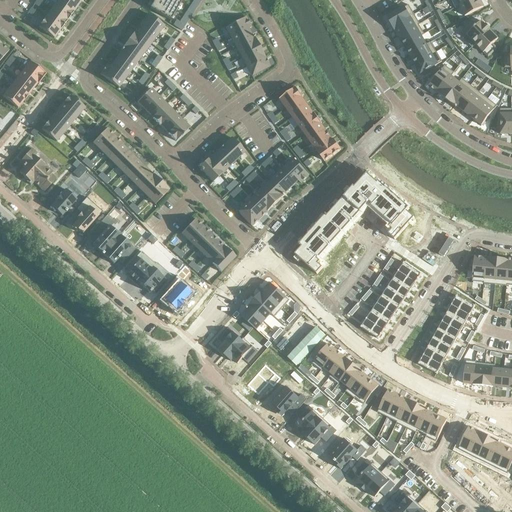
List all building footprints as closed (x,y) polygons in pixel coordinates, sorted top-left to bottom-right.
[(73,12),(58,0),(51,9),(67,21),(73,12)] [(80,3),(75,0),(57,0),(58,0),(73,12),(80,3)] [(184,2),(181,0),(154,0),(149,8),(170,20),(181,2),(184,3),(184,2)] [(480,0),(469,0),(455,8),(460,6),(465,16),(484,6),(480,0)] [(408,5),(386,18),(392,28),(410,17),(414,15),(408,5)] [(67,21),(51,9),(45,18),(60,29),(61,29),(67,21)] [(164,26),(147,14),(141,23),(157,35),(164,26)] [(410,17),(392,28),(398,37),(415,26),(420,24),(414,15),(410,17)] [(251,27),(245,17),(225,28),(231,38),(251,27)] [(60,29),(45,18),(39,26),(38,27),(45,32),(45,33),(47,34),(47,33),(54,38),(60,29)] [(471,22),(462,31),(466,35),(463,38),(472,48),(475,44),(490,30),(489,29),(490,29),(486,25),(485,26),(481,21),(476,26),(471,22)] [(157,35),(141,23),(134,32),(151,44),(157,35)] [(415,26),(398,37),(403,46),(421,36),(424,34),(419,25),(420,24),(415,26)] [(251,27),(231,38),(236,47),(254,38),(253,36),(252,37),(248,29),(251,27)] [(490,30),(475,44),(488,57),(497,48),(493,44),(498,39),(490,30)] [(151,44),(134,32),(128,40),(144,53),(151,44)] [(421,36),(403,46),(409,55),(426,45),(426,44),(421,36)] [(259,47),(254,38),(236,47),(241,57),(259,47)] [(144,53),(128,40),(121,49),(138,61),(144,53)] [(426,45),(409,55),(414,65),(432,54),(436,52),(430,42),(426,44),(426,45)] [(0,60),(9,51),(0,43),(0,60)] [(264,57),(259,47),(241,57),(246,66),(264,57)] [(138,61),(121,49),(120,51),(121,51),(116,59),(131,70),(138,61)] [(432,54),(414,65),(420,74),(422,73),(424,75),(429,72),(429,69),(442,62),(436,52),(432,54)] [(269,67),(264,57),(246,66),(251,76),(269,67)] [(488,72),(491,67),(479,58),(475,63),(488,72)] [(131,70),(116,59),(110,67),(107,65),(125,79),(131,70)] [(46,74),(30,62),(23,71),(39,83),(46,74)] [(125,79),(107,65),(100,74),(110,81),(109,82),(111,83),(118,88),(125,79)] [(445,65),(429,86),(437,93),(451,76),(454,73),(445,65)] [(39,83),(23,71),(16,79),(31,91),(37,83),(38,84),(39,83)] [(451,76),(437,93),(446,100),(459,83),(459,82),(451,76)] [(31,91),(16,79),(9,88),(24,100),(28,96),(28,95),(31,91)] [(459,83),(446,100),(455,107),(468,89),(471,86),(462,79),(459,82),(459,83)] [(468,89),(455,107),(456,108),(457,107),(464,112),(476,96),(479,92),(471,86),(468,89)] [(286,108),(303,96),(296,87),(279,99),(286,108)] [(24,100),(9,88),(2,97),(17,108),(24,100)] [(145,110),(158,97),(150,89),(144,95),(143,96),(137,102),(145,110)] [(476,96),(464,112),(472,119),(485,103),(488,99),(479,92),(476,96)] [(84,108),(78,102),(77,101),(76,101),(70,95),(69,96),(62,104),(77,116),(84,108)] [(308,106),(302,98),(303,97),(303,96),(286,108),(292,117),(308,106)] [(152,118),(166,104),(158,97),(145,110),(152,118)] [(485,103),(472,119),(481,126),(497,106),(488,99),(485,103)] [(77,116),(62,104),(55,112),(70,125),(75,119),(77,116)] [(160,126),(174,112),(166,104),(152,118),(153,118),(153,119),(160,126)] [(314,114),(308,106),(292,117),(299,126),(315,114),(314,114)] [(500,123),(498,125),(498,131),(500,132),(500,134),(511,134),(511,114),(511,109),(500,109),(500,123)] [(70,125),(55,112),(49,121),(63,133),(70,125)] [(168,134),(181,120),(174,112),(160,126),(168,134)] [(321,123),(315,114),(299,126),(305,135),(321,123)] [(183,134),(189,128),(181,120),(168,134),(176,141),(182,135),(182,136),(183,134)] [(63,133),(49,121),(48,121),(42,129),(41,129),(48,135),(47,135),(49,137),(49,136),(56,142),(63,133)] [(327,132),(321,124),(322,123),(321,123),(305,135),(311,143),(327,132)] [(115,136),(107,128),(92,143),(100,151),(115,136)] [(333,140),(330,137),(330,136),(327,132),(311,143),(317,152),(333,140)] [(122,144),(115,136),(100,151),(108,159),(122,144)] [(244,152),(231,138),(223,145),(236,160),(244,152)] [(341,150),(334,140),(333,141),(333,140),(317,152),(324,161),(326,160),(326,161),(332,156),(333,155),(340,151),(339,151),(341,150)] [(123,144),(122,144),(108,159),(116,166),(129,152),(122,145),(123,144)] [(236,160),(223,145),(219,149),(215,153),(228,167),(236,160)] [(31,149),(21,160),(25,163),(22,167),(23,167),(19,172),(27,180),(26,181),(31,185),(33,182),(44,192),(52,182),(47,178),(52,173),(34,156),(37,153),(31,149)] [(137,160),(129,152),(116,166),(123,174),(137,160)] [(228,167),(215,153),(208,160),(207,159),(206,160),(220,175),(228,167)] [(293,159),(285,166),(301,183),(309,175),(293,159)] [(145,168),(137,160),(123,174),(131,181),(145,168)] [(220,175),(206,160),(198,167),(200,169),(199,170),(201,172),(202,171),(212,182),(220,175)] [(301,183),(285,166),(278,174),(291,188),(298,181),(301,183)] [(151,174),(145,168),(131,181),(139,189),(153,174),(152,173),(151,174)] [(302,247),(296,254),(317,274),(326,263),(322,259),(368,207),(388,225),(384,230),(395,239),(414,218),(406,211),(409,208),(367,173),(355,187),(354,186),(328,216),(326,214),(299,244),(302,247)] [(161,182),(153,174),(139,189),(146,196),(161,182)] [(291,188),(278,174),(270,181),(284,196),(285,195),(284,194),(291,188)] [(284,196),(270,181),(262,189),(276,203),(284,196)] [(169,190),(161,182),(146,196),(154,204),(169,190)] [(59,188),(47,201),(51,205),(49,207),(55,212),(56,211),(62,216),(65,212),(65,213),(67,211),(66,211),(76,200),(65,190),(63,192),(59,188)] [(276,203),(262,189),(254,196),(268,211),(276,203)] [(268,211),(254,196),(246,204),(260,219),(268,211)] [(78,219),(71,227),(77,232),(78,231),(81,233),(82,234),(83,233),(102,212),(86,198),(76,209),(80,213),(76,218),(78,219)] [(260,219),(246,204),(238,212),(252,226),(260,219)] [(189,242),(203,227),(195,219),(181,234),(189,242)] [(98,238),(91,245),(101,254),(102,255),(119,236),(119,235),(110,227),(109,226),(105,230),(100,225),(93,233),(98,238)] [(197,249),(211,234),(203,227),(189,242),(197,249)] [(204,256),(219,242),(211,234),(197,249),(204,256)] [(119,236),(102,255),(103,256),(113,264),(118,259),(119,258),(123,261),(124,262),(135,250),(120,236),(119,236)] [(212,264),(226,249),(223,245),(222,245),(219,242),(204,256),(212,264)] [(220,272),(235,257),(226,249),(212,264),(220,272)] [(141,251),(124,270),(127,273),(125,276),(136,286),(157,263),(156,263),(155,264),(141,251)] [(472,261),(471,267),(473,268),(472,281),(483,282),(483,284),(484,284),(486,257),(474,256),(474,259),(472,261)] [(486,257),(484,284),(495,285),(498,259),(486,257)] [(498,259),(495,285),(506,286),(509,260),(498,259)] [(404,262),(398,271),(416,283),(421,274),(404,262)] [(157,263),(136,286),(137,286),(139,284),(147,291),(148,292),(149,293),(152,291),(155,294),(171,276),(157,263)] [(398,271),(393,279),(410,291),(416,283),(398,271)] [(393,279),(388,287),(405,299),(410,291),(393,279)] [(270,283),(262,291),(277,305),(285,296),(270,283)] [(177,284),(162,300),(173,310),(188,294),(177,284)] [(388,287),(382,295),(400,307),(405,299),(388,287)] [(262,291),(255,299),(270,313),(277,305),(262,291)] [(382,295),(377,303),(394,315),(400,307),(382,295)] [(456,297),(452,304),(470,315),(474,307),(475,306),(473,305),(458,297),(456,296),(456,297)] [(255,299),(248,307),(263,321),(270,313),(255,299)] [(377,303),(372,310),(389,323),(394,315),(377,303)] [(452,304),(447,313),(465,323),(470,315),(452,304)] [(248,307),(240,316),(255,329),(263,321),(248,307)] [(372,310),(366,319),(384,331),(389,323),(372,310)] [(447,313),(442,321),(460,332),(465,323),(447,313)] [(366,319),(361,327),(378,339),(384,331),(366,319)] [(442,321),(438,330),(456,340),(460,332),(442,321)] [(297,365),(327,335),(317,325),(287,356),(297,365)] [(223,343),(218,349),(227,357),(241,342),(227,329),(218,339),(223,343)] [(438,330),(433,338),(451,349),(456,340),(438,330)] [(282,348),(289,340),(286,337),(279,345),(282,348)] [(433,338),(428,347),(446,357),(451,349),(433,338)] [(241,342),(227,357),(236,365),(241,359),(246,364),(255,354),(241,342)] [(328,344),(312,364),(321,371),(337,351),(328,344)] [(428,347),(423,355),(441,366),(446,357),(428,347)] [(337,351),(321,371),(324,368),(331,374),(329,377),(330,377),(345,358),(337,351)] [(419,363),(418,364),(420,365),(435,373),(435,374),(437,374),(438,373),(441,366),(423,355),(419,363)] [(345,358),(330,377),(338,384),(354,364),(345,358)] [(466,361),(463,383),(473,384),(473,385),(476,362),(466,361)] [(476,362),(473,385),(483,386),(485,364),(476,363),(476,362)] [(261,364),(244,383),(255,392),(266,380),(271,385),(279,376),(273,371),(271,373),(261,364)] [(354,364),(338,384),(341,382),(348,388),(345,391),(346,392),(362,371),(354,364)] [(485,364),(483,386),(492,387),(495,365),(485,364)] [(495,365),(492,387),(493,387),(502,388),(504,367),(503,367),(503,370),(495,369),(495,365)] [(511,368),(504,367),(502,388),(511,389),(511,381),(511,368)] [(362,371),(346,392),(354,398),(370,379),(363,373),(364,372),(362,371)] [(370,379),(354,398),(354,399),(355,398),(364,405),(379,386),(370,379)] [(388,390),(377,412),(387,417),(398,395),(388,390)] [(398,395),(387,417),(396,422),(396,423),(408,400),(398,395)] [(288,402),(277,414),(285,422),(302,403),(294,396),(292,397),(289,401),(288,402)] [(408,400),(396,423),(406,428),(418,404),(408,400)] [(418,404),(406,428),(416,433),(427,409),(418,404)] [(303,422),(298,427),(303,431),(301,434),(305,438),(305,437),(321,420),(307,408),(298,417),(303,422)] [(427,409),(416,433),(417,431),(426,435),(425,436),(426,437),(437,415),(429,411),(429,410),(427,409)] [(437,415),(426,437),(436,442),(447,420),(437,415)] [(321,420),(305,437),(315,445),(321,438),(326,442),(335,433),(321,420)] [(468,426),(457,449),(468,454),(479,431),(468,426)] [(479,431),(468,454),(477,459),(488,436),(479,431)] [(488,436),(477,459),(487,464),(498,441),(488,436)] [(344,439),(327,458),(338,467),(349,455),(355,460),(363,451),(357,446),(354,448),(344,439)] [(498,441),(487,464),(497,469),(508,447),(499,443),(500,442),(498,441)] [(511,449),(508,447),(497,469),(507,473),(511,462),(511,449)] [(362,476),(357,481),(366,489),(380,474),(366,462),(358,471),(362,476)] [(366,489),(365,491),(374,499),(381,492),(385,496),(394,487),(380,474),(366,489)] [(398,507),(393,511),(410,511),(416,506),(402,493),(393,503),(398,507)]
